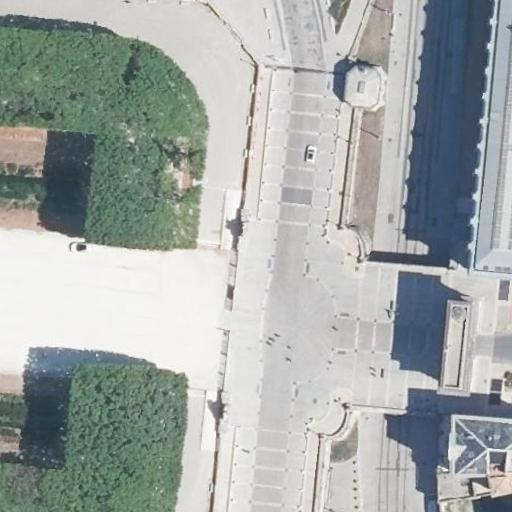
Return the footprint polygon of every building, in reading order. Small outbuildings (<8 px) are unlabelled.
[(511,0),(503,0),(479,271),(511,274),(511,0)] [(356,61),(349,66),(349,76),(348,93),(356,101),(361,101),(378,102),(385,96),(386,67),(380,62),(356,61)] [(483,298),(461,296),(457,339),(453,384),(475,386),(479,342),(483,298)] [(439,440),(439,471),(466,471),(482,469),(499,469),(511,466),(511,413),(490,411),(440,407),(439,412),(439,440)] [(511,511),(511,466),(499,469),(482,469),(466,471),(439,471),(441,496),(511,487),(511,511)]
